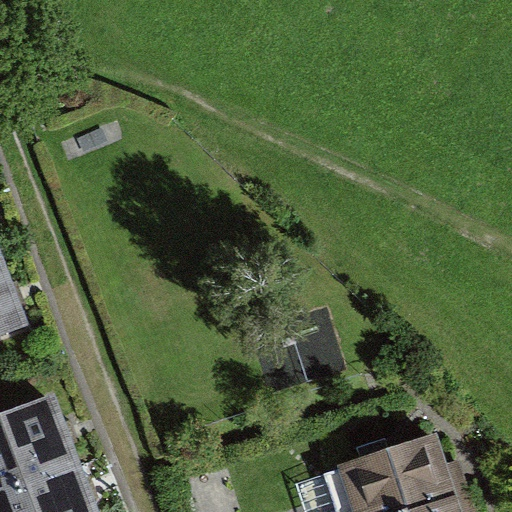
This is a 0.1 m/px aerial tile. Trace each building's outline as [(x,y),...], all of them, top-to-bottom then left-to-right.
[(2,241),(0,241),(0,321),(28,310),(2,241)] [(0,468),(75,441),(52,380),(0,400),(0,468)] [(342,451),(361,510),(458,478),(439,419),(342,451)] [(100,511),(75,441),(0,468),(0,511),(100,511)] [(361,510),(361,511),(469,511),(458,478),(361,510)]
